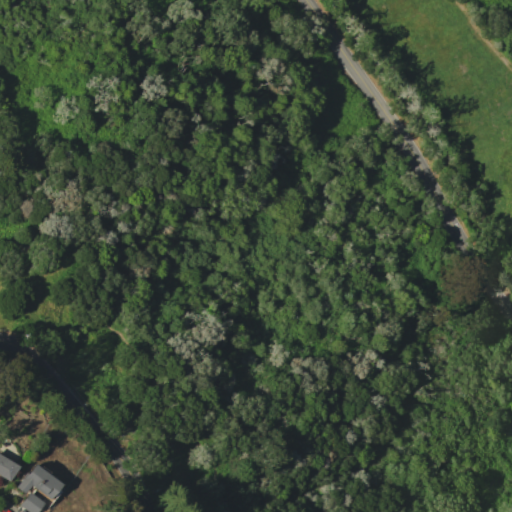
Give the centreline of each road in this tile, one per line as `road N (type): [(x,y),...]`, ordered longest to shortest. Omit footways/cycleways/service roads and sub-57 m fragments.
road 1 (residential): [(304,0),(511,306)]
road 2 (tertiary): [(151,511),(106,439),(26,353),(0,343)]
